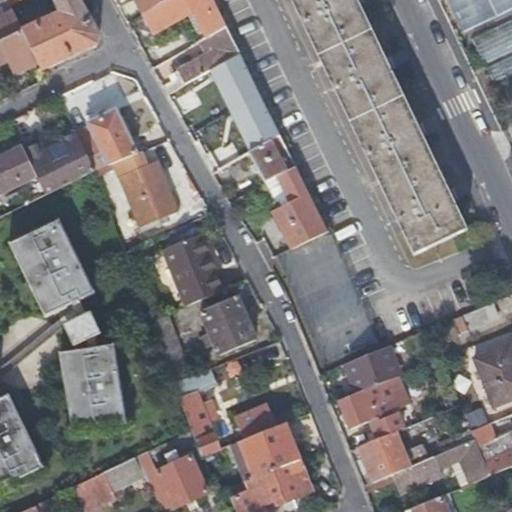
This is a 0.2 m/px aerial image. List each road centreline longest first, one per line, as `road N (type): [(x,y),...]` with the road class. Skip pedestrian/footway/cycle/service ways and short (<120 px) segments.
road 1 (residential): [(359,505),(291,334),(133,55)]
road 2 (residential): [(511,219),(410,0)]
road 3 (residential): [(133,55),(0,118)]
